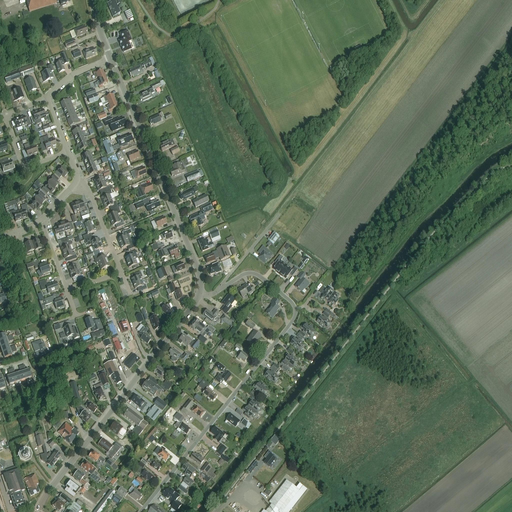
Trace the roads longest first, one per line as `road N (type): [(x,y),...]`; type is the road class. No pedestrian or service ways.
road 1 (residential): [(140,511),(294,318),(293,306),(250,272),(212,294),(200,292)]
road 2 (tertiary): [(36,511),(200,292)]
road 3 (tertiary): [(200,292),(110,57)]
